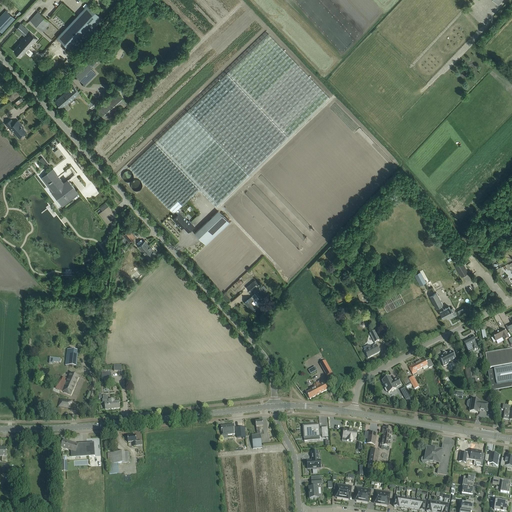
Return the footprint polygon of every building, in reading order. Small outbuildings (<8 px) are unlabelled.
[(57,37),(72,51),(102,18),(88,4),(57,37)] [(0,30),(2,33),(16,18),(6,10),(0,16),(0,30)] [(43,32),(50,23),(38,12),(30,20),(43,32)] [(21,24),(16,29),(25,37),(21,42),(21,43),(14,51),(20,57),(28,49),(38,39),(29,32),(21,24)] [(329,98),(269,34),(155,142),(129,167),(174,214),(200,189),(216,206),(329,98)] [(58,64),(54,60),(47,67),(51,71),(58,64)] [(86,61),(73,73),(85,85),(96,74),(90,68),(92,67),(86,61)] [(55,101),(61,109),(80,93),(73,85),(55,101)] [(96,110),(106,122),(128,104),(118,92),(96,110)] [(11,120),(6,124),(12,131),(12,130),(19,138),(26,131),(22,127),(23,127),(21,124),(18,121),(14,124),(11,120)] [(53,169),(42,178),(52,192),(58,200),(60,198),(64,204),(78,193),(68,180),(64,183),(53,169)] [(195,233),(206,245),(229,223),(218,211),(195,233)] [(180,213),(173,219),(177,222),(177,223),(178,225),(181,229),(183,227),(188,232),(194,226),(190,221),(188,221),(180,213)] [(129,230),(123,235),(128,240),(129,239),(131,241),(135,237),(129,230)] [(153,256),(156,253),(149,246),(145,241),(139,246),(143,251),(142,252),(149,259),(152,257),(153,257),(153,256)] [(237,262),(245,270),(253,262),(254,263),(256,261),(255,260),(259,256),(252,248),(237,262)] [(463,259),(455,264),(457,267),(456,267),(462,279),(469,275),(463,263),(465,263),(463,259)] [(500,267),(496,270),(507,283),(511,281),(508,276),(506,277),(500,267)] [(426,282),(421,271),(414,275),(420,286),(426,282)] [(254,281),(246,287),(251,292),(258,286),(254,281)] [(430,296),(436,308),(438,307),(440,311),(443,318),(449,315),(449,316),(450,318),(456,315),(453,308),(451,309),(449,307),(444,309),(441,305),(443,304),(437,292),(430,296)] [(255,293),(245,302),(249,308),(250,307),(253,310),(258,306),(253,299),(257,295),(255,293)] [(504,329),(492,336),(495,342),(502,338),(504,341),(509,338),(504,329)] [(379,340),(374,331),(370,334),(374,343),(379,340)] [(479,349),(474,339),(464,344),(468,352),(473,350),(474,351),(479,349)] [(369,345),(363,348),(365,351),(364,351),(368,358),(380,352),(376,345),(370,348),(369,345)] [(76,367),(78,351),(67,350),(65,365),(76,367)] [(511,350),(485,354),(488,369),(511,364),(511,350)] [(447,353),(443,355),(443,356),(439,358),(443,367),(448,364),(449,365),(452,364),(451,363),(456,360),(452,352),(447,354),(447,353)] [(430,360),(426,362),(425,360),(421,362),(421,361),(409,367),(412,374),(417,372),(416,371),(427,366),(429,368),(433,366),(430,360)] [(325,361),(320,364),(330,382),(335,379),(325,361)] [(472,362),(464,364),(469,385),(476,384),(472,362)] [(511,366),(487,371),(491,391),(511,387),(511,366)] [(61,377),(56,389),(60,391),(71,396),(79,377),(71,374),(68,380),(61,377)] [(395,388),(401,385),(398,380),(392,382),(390,377),(382,381),(386,389),(385,389),(386,392),(387,392),(388,393),(396,390),(395,388)] [(413,377),(408,379),(414,390),(419,387),(413,377)] [(310,399),(328,390),(322,381),(314,386),(315,388),(306,393),(310,399)] [(410,399),(405,388),(400,390),(406,401),(410,399)] [(59,399),(58,407),(69,408),(70,405),(71,406),(72,401),(59,399)] [(119,402),(114,402),(114,400),(109,400),(108,399),(102,400),(103,405),(105,405),(105,410),(119,409),(119,402)] [(488,412),(489,404),(479,402),(479,401),(471,400),(471,401),(470,401),(468,401),(467,402),(467,405),(467,407),(469,408),(470,408),(469,412),(477,413),(478,410),(488,412)] [(503,405),(502,409),(504,409),(504,414),(503,419),(509,420),(511,420),(511,409),(511,410),(511,406),(503,405)] [(262,421),(255,422),(257,435),(251,435),(252,449),(261,448),(259,431),(263,431),(262,421)] [(229,426),(221,427),(222,434),(222,436),(235,435),(234,425),(229,425),(229,426)] [(319,430),(319,425),(313,425),(313,426),(311,426),(303,426),(304,438),(304,441),(310,441),(310,438),(320,437),(320,435),(322,435),(322,438),(328,437),(327,427),(321,428),(321,430),(319,430)] [(389,447),(392,429),(385,428),(384,431),(383,430),(382,430),(382,434),(384,435),(382,446),(389,447)] [(353,440),(356,441),(357,432),(344,430),(343,438),(347,439),(347,441),(352,442),(353,440)] [(369,433),(367,444),(375,445),(377,434),(369,433)] [(136,441),(135,436),(127,437),(128,443),(132,442),(133,446),(142,445),(141,441),(136,441)] [(63,452),(64,449),(75,452),(75,456),(89,455),(89,457),(95,456),(94,443),(93,444),(88,444),(88,449),(80,449),(80,445),(78,445),(63,440),(61,448),(60,451),(62,452),(63,452)] [(427,462),(427,461),(439,464),(438,474),(446,476),(451,447),(443,445),(442,451),(427,448),(426,453),(425,453),(424,458),(422,459),(421,461),(423,463),(425,463),(427,462)] [(371,450),(367,472),(375,473),(379,451),(371,450)] [(471,451),(470,460),(473,460),(476,461),(476,464),(479,464),(480,461),(481,452),(478,451),(478,452),(471,451)] [(108,453),(108,464),(109,475),(119,474),(118,464),(130,463),(129,452),(108,453)] [(318,452),(311,452),(312,459),(312,461),(307,461),(307,470),(313,469),(313,470),(317,470),(316,469),(321,469),(320,461),(318,461),(318,452)] [(460,453),(459,462),(466,463),(467,454),(460,453)] [(497,466),(499,455),(489,454),(489,456),(485,455),(485,461),(492,462),(492,465),(497,466)] [(511,457),(506,457),(505,460),(501,459),(500,466),(511,467),(511,457)] [(462,487),(463,487),(473,488),(474,483),(475,478),(468,477),(468,478),(463,477),(462,487)] [(500,492),(509,494),(510,487),(508,487),(510,480),(493,477),(493,482),(499,483),(498,486),(501,486),(500,492)] [(321,480),(311,481),(312,485),(312,488),(309,488),(310,500),(318,499),(318,488),(317,488),(317,485),(321,485),(321,480)] [(342,500),(344,486),(335,484),(334,490),(337,491),(336,498),(337,498),(337,499),(342,500)] [(349,500),(350,493),(353,493),(354,487),(344,486),(342,500),(348,501),(348,500),(349,500)] [(361,503),(364,490),(364,489),(354,487),(353,493),(356,494),(355,501),(356,501),(356,502),(361,503)] [(474,492),(475,488),(473,488),(463,487),(462,494),(466,495),(466,497),(472,498),(473,492),(474,492)] [(368,503),(369,496),(372,497),(373,490),(370,490),(370,491),(364,490),(361,503),(367,504),(367,503),(368,503)] [(381,506),(383,492),(373,490),(372,497),(376,497),(374,504),(375,504),(375,505),(381,506)] [(387,506),(389,499),(392,500),(393,493),(383,492),(381,506),(386,507),(386,506),(387,506)] [(494,510),(506,511),(507,502),(505,501),(505,498),(495,496),(494,500),(496,501),(494,510)] [(463,501),(461,510),(461,511),(470,511),(471,511),(472,507),(473,507),(473,503),(463,501)]
